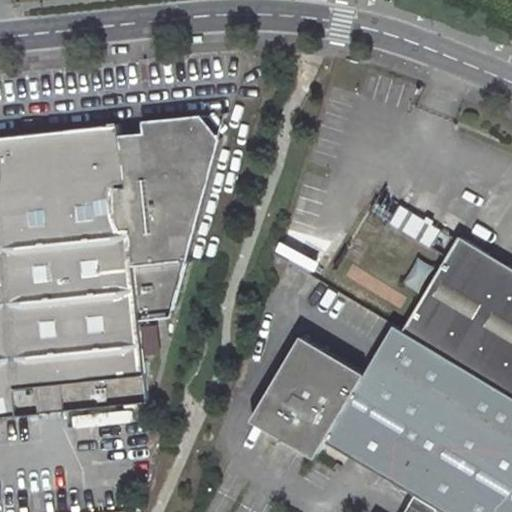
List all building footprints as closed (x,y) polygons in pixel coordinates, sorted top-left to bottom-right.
[(121,119),(0,130),(0,415),(148,403),(142,317),(173,316),(222,132),(199,111),(145,116),(147,130),(123,132),(121,119)] [(407,199),(396,216),(437,241),(448,224),(407,199)] [(448,224),(437,241),(450,250),(461,232),(448,224)] [(511,259),(467,232),(407,329),(511,391),(511,259)] [(511,511),(511,391),(407,329),(398,324),(372,366),(306,327),(252,415),(317,457),(327,442),(418,496),(419,497),(440,509),(441,510),(444,511),(511,511)] [(419,497),(409,511),(438,511),(440,509),(419,497)]
